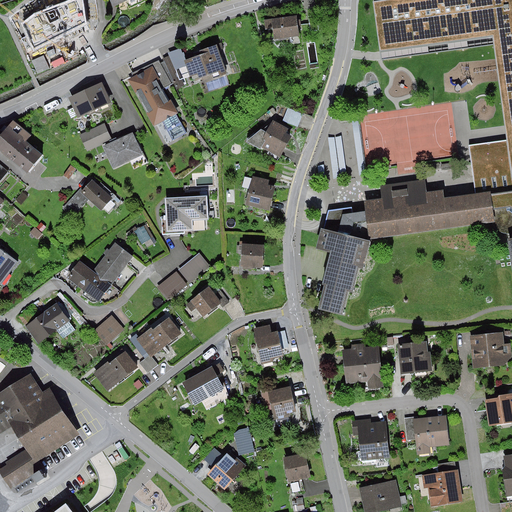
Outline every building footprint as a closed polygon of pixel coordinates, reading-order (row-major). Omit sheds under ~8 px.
[(92,0),(70,0),(39,12),(52,45),(71,38),(68,32),(100,19),(92,0)] [(495,45),(489,0),(400,0),(373,3),(380,59),(495,45)] [(511,105),(511,0),(489,0),(495,45),(496,60),(499,82),(502,107),(511,105)] [(306,17),(282,19),(284,39),(308,36),(306,17)] [(209,56),(194,60),(201,82),(236,72),(227,44),(207,51),(209,56)] [(162,68),(134,81),(158,129),(185,116),(162,68)] [(110,84),(78,98),(87,118),(119,103),(110,84)] [(286,118),(300,123),(304,112),(290,106),(286,118)] [(301,132),(282,121),(255,141),(290,159),(301,132)] [(40,136),(20,122),(15,131),(7,126),(0,135),(0,142),(42,172),(53,157),(35,144),(40,136)] [(109,124),(84,136),(91,151),(117,140),(109,124)] [(140,133),(111,146),(121,169),(150,156),(140,133)] [(318,291),(313,307),(358,320),(383,239),(498,222),(510,234),(511,249),(511,137),(471,143),(478,190),(430,197),(429,186),(385,192),(386,196),(387,201),(338,208),(330,209),(318,248),(330,252),(318,291)] [(11,173),(0,163),(0,185),(1,186),(11,173)] [(286,183),(260,177),(254,205),(280,211),(286,183)] [(122,197),(98,179),(87,193),(111,211),(122,197)] [(0,193),(0,214),(10,203),(0,193)] [(216,195),(172,198),(174,233),(202,232),(201,218),(218,217),(216,195)] [(273,248),(252,244),(248,270),(260,272),(261,267),(270,268),(273,248)] [(22,263),(0,246),(0,281),(5,286),(22,263)] [(120,286),(139,257),(122,246),(103,275),(120,286)] [(205,254),(184,269),(194,283),(215,268),(205,254)] [(109,304),(120,286),(103,275),(90,266),(78,282),(109,304)] [(217,287),(192,304),(205,322),(229,305),(217,287)] [(64,305),(31,329),(44,346),(76,323),(64,305)] [(177,316),(144,339),(157,358),(190,335),(177,316)] [(117,317),(98,330),(109,345),(128,332),(117,317)] [(269,363),(291,357),(283,332),(277,334),(274,325),(259,329),(269,363)] [(476,370),(509,367),(505,332),(473,336),(476,370)] [(404,374),(434,371),(431,342),(401,345),(404,374)] [(354,350),(345,351),(349,385),(369,383),(370,389),(386,387),(381,347),(369,348),(368,344),(353,346),(354,350)] [(0,373),(11,358),(0,349),(0,373)] [(134,351),(100,372),(111,391),(146,370),(134,351)] [(203,406),(233,390),(220,368),(191,384),(203,406)] [(0,433),(18,422),(35,446),(0,469),(8,480),(79,433),(39,371),(0,395),(0,433)] [(280,419),(303,413),(297,388),(274,393),(280,419)] [(489,426),(511,422),(511,393),(503,394),(503,397),(485,400),(489,426)] [(423,449),(455,445),(451,416),(419,420),(422,440),(423,449)] [(422,440),(419,420),(419,418),(405,419),(408,442),(422,440)] [(369,461),(396,457),(392,422),(364,425),(369,461)] [(257,448),(251,426),(236,430),(242,452),(257,448)] [(231,489),(252,469),(237,453),(215,473),(231,489)] [(296,482),(318,477),(313,454),(291,459),(296,482)] [(503,470),(507,496),(511,495),(511,456),(505,457),(506,469),(503,470)] [(428,506),(461,502),(457,471),(419,476),(421,489),(426,488),(428,506)] [(368,511),(379,511),(405,506),(399,481),(364,489),(368,511)]
